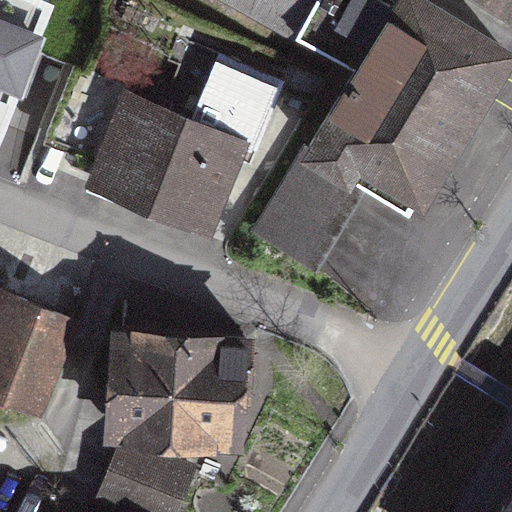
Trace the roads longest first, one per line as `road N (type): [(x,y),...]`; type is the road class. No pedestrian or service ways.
road 1 (residential): [(0,201),(355,338),(410,368)]
road 2 (residential): [(410,368),(511,206)]
road 3 (residential): [(321,511),(410,368)]
